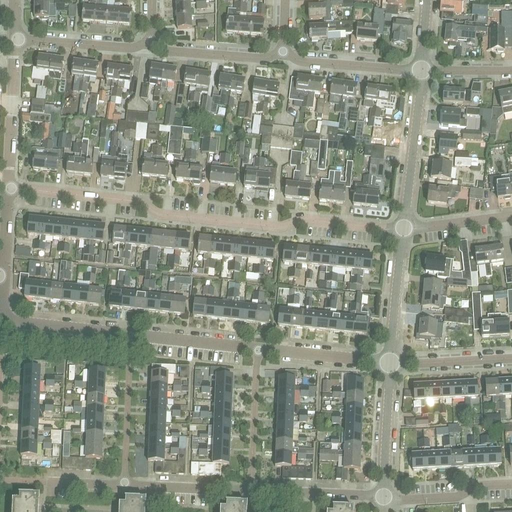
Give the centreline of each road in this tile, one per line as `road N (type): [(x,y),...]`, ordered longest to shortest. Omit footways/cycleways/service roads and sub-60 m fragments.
road 1 (residential): [(403,229),(302,218),(277,226),(154,212),(139,200),(10,189)]
road 2 (residential): [(403,229),(419,71)]
road 3 (residential): [(10,189),(12,38)]
road 4 (residential): [(125,485),(130,336)]
road 5 (residential): [(249,492),(257,349)]
road 6 (residential): [(150,44),(12,38)]
road 7 (residential): [(419,71),(282,55)]
road 8 (residential): [(384,498),(390,363)]
road 9 (residential): [(384,498),(249,492)]
road 10 (residential): [(390,363),(403,229)]
road 11 (residential): [(390,363),(257,349)]
road 12 (residential): [(282,55),(150,44)]
road 13 (residential): [(130,336),(1,322)]
road 14 (residential): [(384,498),(457,496),(511,483)]
road 15 (residential): [(257,349),(130,336)]
road 16 (residential): [(249,492),(125,485)]
road 17 (residential): [(390,363),(511,357)]
